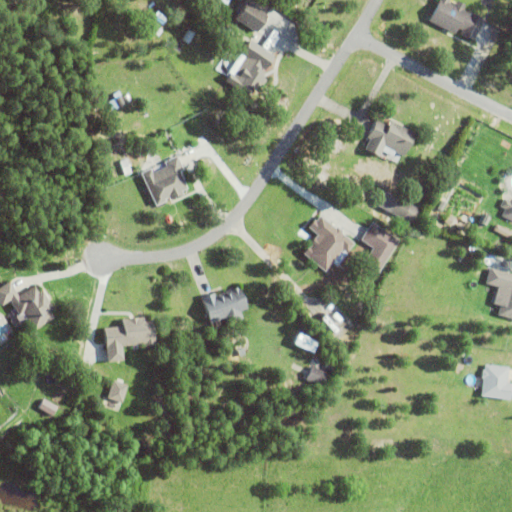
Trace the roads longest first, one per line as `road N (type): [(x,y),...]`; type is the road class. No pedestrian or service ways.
road 1 (residential): [(95,255),(173,259),(229,228),(360,31)]
road 2 (residential): [(511,112),(360,31)]
